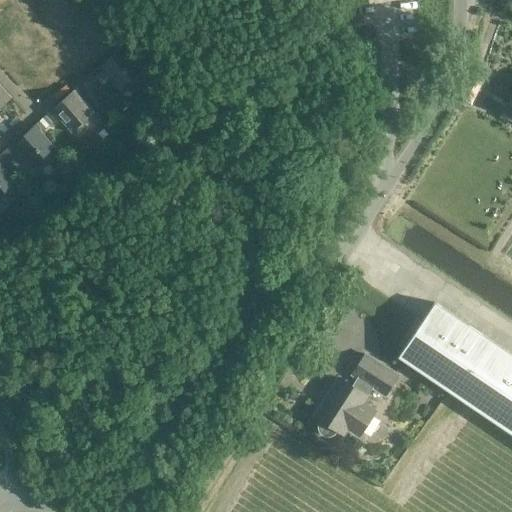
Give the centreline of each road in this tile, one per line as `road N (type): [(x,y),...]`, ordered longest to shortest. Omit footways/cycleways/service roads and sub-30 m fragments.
road 1 (unclassified): [(185,511),(381,190)]
road 2 (unclassified): [(461,0),(447,88),(381,190)]
